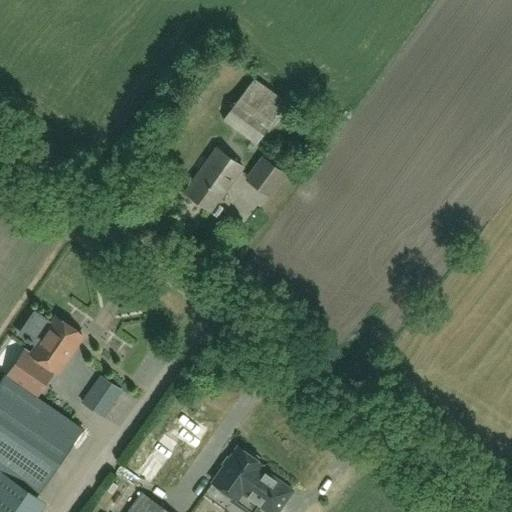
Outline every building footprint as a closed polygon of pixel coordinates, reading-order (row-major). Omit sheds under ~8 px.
[(257,145),(287,103),(254,78),(223,120),(257,145)] [(212,211),(244,167),(218,148),(186,193),(212,211)] [(263,158),(247,179),(271,196),(287,175),(263,158)] [(57,319),(44,336),(69,353),(81,335),(57,319)] [(44,336),(32,354),(26,350),(7,377),(4,376),(0,382),(0,470),(38,496),(83,430),(37,398),(55,371),(56,372),(69,353),(44,336)] [(103,417),(122,391),(102,377),(83,403),(103,417)] [(194,452),(210,430),(181,410),(165,433),(166,434),(136,477),(150,486),(180,442),(194,452)] [(238,447),(213,482),(238,501),(239,499),(248,506),(252,501),(267,511),(278,511),(293,491),(261,468),(263,465),(256,460),(259,458),(246,449),(244,452),(238,447)] [(167,511),(142,494),(142,495),(130,511),(167,511)]
